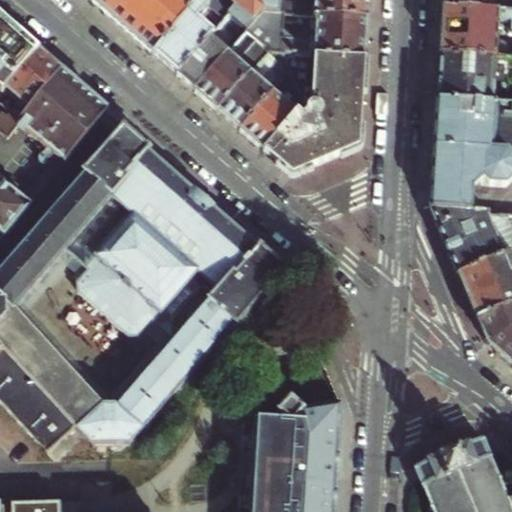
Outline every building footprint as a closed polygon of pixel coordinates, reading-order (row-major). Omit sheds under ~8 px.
[(97,0),(93,4),(122,29),(154,57),(201,1),(199,0),(97,0)] [(222,0),(201,0),(201,1),(154,57),(165,67),(178,78),(235,11),(222,0)] [(222,0),(235,11),(178,78),(186,85),(196,93),(235,48),(248,33),(265,14),(260,0),(222,0)] [(369,0),(304,0),(304,2),(279,0),(260,0),(265,14),(368,20),(369,6),(369,0)] [(511,1),(489,0),(488,0),(443,0),(443,13),(511,17),(511,1)] [(511,17),(443,13),(441,39),(440,59),(505,63),(506,50),(501,43),(496,43),(497,32),(502,32),(502,38),(511,38),(511,17)] [(368,20),(265,14),(248,33),(256,41),(271,53),(270,54),(282,55),(365,60),(367,36),(368,20)] [(5,27),(0,22),(0,91),(5,96),(7,93),(39,56),(5,27)] [(271,53),(256,41),(243,56),(235,48),(196,93),(206,103),(218,113),(270,54),(271,53)] [(282,55),(270,54),(218,113),(226,120),(241,133),(290,76),(282,55)] [(300,100),(303,108),(264,152),(276,163),(292,177),(321,165),(360,149),(362,116),(365,60),(282,55),(290,76),(295,88),(300,100)] [(18,128),(61,76),(49,65),(39,56),(7,93),(19,104),(8,116),(4,113),(0,118),(0,131),(8,139),(18,128)] [(506,63),(505,63),(440,59),(438,85),(437,105),(508,109),(510,86),(505,86),(506,63)] [(0,172),(0,234),(5,239),(107,116),(84,96),(61,76),(18,128),(55,158),(26,194),(0,172)] [(264,152),(303,108),(300,100),(292,110),(283,102),(295,88),(290,76),(241,133),(251,142),(264,152)] [(511,108),(508,109),(437,105),(434,147),(429,211),(430,213),(472,216),(474,179),(483,179),(491,188),(507,189),(511,183),(511,108)] [(204,202),(194,193),(193,194),(149,155),(151,152),(124,128),(85,176),(88,179),(0,276),(0,398),(52,453),(69,436),(78,445),(85,438),(94,447),(99,447),(129,446),(234,327),(237,329),(287,272),(259,248),(257,250),(213,212),(214,211),(204,202)] [(511,255),(511,231),(509,231),(495,236),(493,231),(507,224),(508,219),(472,216),(430,213),(442,240),(458,278),(511,255)] [(511,255),(458,278),(468,301),(477,325),(511,309),(511,255)] [(511,309),(477,325),(481,333),(485,343),(493,352),(511,368),(511,309)] [(0,511),(337,511),(345,407),(303,410),(291,401),(281,414),(293,425),(258,427),(252,511),(58,511),(59,509),(0,511)] [(426,465),(414,470),(423,491),(425,490),(433,509),(431,510),(431,511),(511,511),(511,502),(511,503),(509,500),(505,502),(498,486),(502,485),(500,481),(497,483),(489,463),(491,462),(482,441),(471,446),(470,445),(462,448),(461,447),(434,458),(435,460),(426,463),(426,465)]
